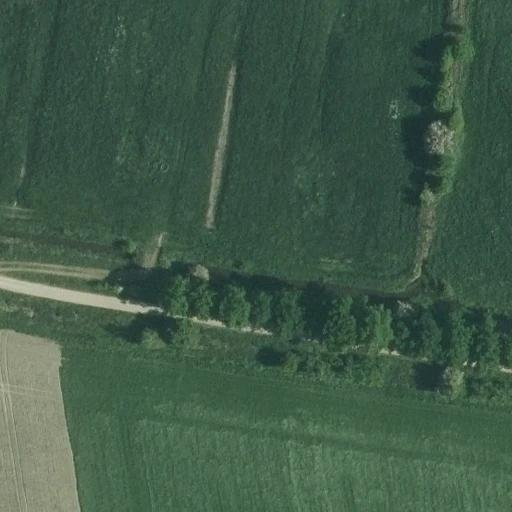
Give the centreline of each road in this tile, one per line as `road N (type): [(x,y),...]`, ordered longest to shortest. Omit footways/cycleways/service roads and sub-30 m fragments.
road 1 (track): [(0,281),(511,363)]
road 2 (track): [(159,235),(147,265),(0,270)]
